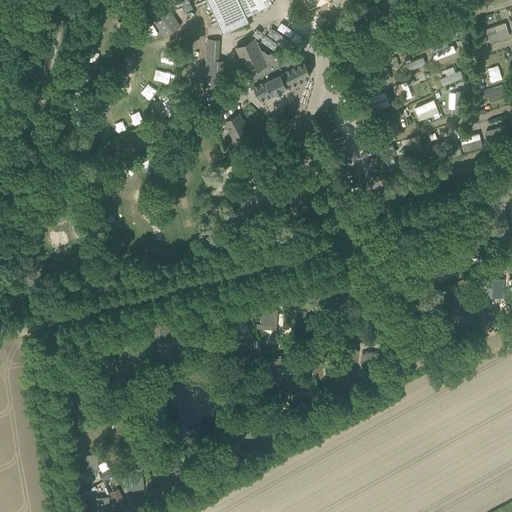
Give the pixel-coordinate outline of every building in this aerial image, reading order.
[(185,0),(180,2),(185,12),(193,8),(189,0),(185,0)] [(207,0),(218,24),(222,33),(248,21),(246,16),(272,4),(271,1),(271,0),(207,0)] [(171,10),(167,12),(154,22),(165,37),(181,25),(171,10)] [(504,21),(484,27),(488,40),(508,35),(504,21)] [(392,52),(411,44),(408,37),(389,45),(392,52)] [(210,88),(223,88),(224,61),(218,60),(219,39),(207,38),(206,59),(206,77),(211,77),(210,88)] [(255,38),(235,47),(259,98),(281,88),(282,88),(310,74),(304,60),(303,61),(298,49),(280,57),(277,50),(268,54),(260,49),(255,38)] [(446,40),(429,46),(433,59),(450,53),(446,40)] [(84,50),(84,60),(96,60),(96,50),(84,50)] [(491,81),(501,77),(496,64),(486,68),(491,81)] [(458,69),(438,77),(441,85),(461,76),(458,69)] [(405,80),(390,86),(397,104),(412,99),(405,80)] [(479,91),(481,98),(485,96),(487,102),(498,99),(494,87),(479,91)] [(155,104),(162,117),(168,114),(167,113),(174,109),(175,111),(181,108),(174,94),(168,97),(165,92),(158,96),(161,101),(155,104)] [(433,117),(439,114),(432,98),(413,106),(418,119),(432,113),(433,117)] [(239,113),(230,117),(224,120),(234,140),(249,132),(245,124),(243,125),(242,122),(243,121),(239,113)] [(110,120),(114,133),(123,130),(119,117),(110,120)] [(397,123),(384,124),(384,129),(377,130),(377,135),(397,134),(397,123)] [(491,137),(504,133),(501,125),(489,128),(491,137)] [(477,131),(459,137),(463,151),(481,145),(477,131)] [(182,169),(178,178),(192,184),(196,175),(182,169)] [(483,256),(483,237),(467,236),(467,256),(483,256)] [(170,253),(179,251),(176,239),(167,241),(170,253)] [(445,255),(429,255),(428,270),(445,270),(445,255)] [(399,281),(400,266),(383,265),(383,280),(399,281)] [(421,275),(424,282),(430,279),(426,272),(421,275)] [(349,274),(332,273),(332,288),(348,289),(349,274)] [(468,277),(461,280),(466,289),(472,286),(468,277)] [(486,296),(503,297),(503,280),(487,279),(486,296)] [(423,284),(427,294),(437,290),(432,280),(423,284)] [(310,294),(294,293),(292,314),(298,314),(299,310),(309,311),(310,294)] [(348,304),(346,296),(340,298),(342,306),(348,304)] [(465,311),(465,296),(449,296),(449,311),(465,311)] [(245,319),(240,319),(241,309),(225,307),(223,322),(227,323),(226,333),(238,329),(239,328),(247,326),(245,319)] [(276,324),(277,309),(261,308),(260,323),(276,324)] [(358,311),(344,317),(351,332),(365,325),(358,311)] [(428,312),(412,311),(411,326),(428,327),(428,312)] [(154,338),(156,338),(155,344),(168,345),(169,339),(170,339),(171,324),(154,323),(154,338)] [(210,342),(210,328),(194,327),(193,342),(210,342)] [(108,358),(108,343),(91,343),(92,358),(108,358)] [(345,363),(350,360),(349,357),(345,349),(340,351),(345,363)] [(145,370),(145,366),(145,351),(128,351),(128,366),(134,366),(134,370),(145,370)] [(378,353),(362,351),(361,366),(377,368),(378,353)] [(76,373),(76,358),(59,358),(60,373),(76,373)] [(267,358),(258,362),(262,371),(270,368),(267,358)] [(315,373),(324,372),(323,364),(314,365),(315,373)] [(342,371),(326,369),(324,383),(340,385),(342,371)] [(267,375),(251,374),(250,389),(266,390),(267,375)] [(306,377),(290,375),(289,390),(305,392),(306,377)] [(90,392),(74,392),(74,407),(90,407),(90,392)] [(242,399),(243,408),(251,407),(254,403),(251,398),(242,399)] [(127,417),(111,418),(111,433),(128,432),(127,417)] [(258,422),(242,420),(240,435),(256,437),(258,422)] [(97,454),(81,454),(81,469),(97,469),(97,454)] [(178,455),(162,456),(162,471),(178,470),(178,455)] [(110,468),(99,474),(103,481),(114,475),(110,468)] [(143,488),(142,473),(141,468),(131,469),(131,474),(125,475),(127,489),(143,488)] [(108,497),(92,497),(92,511),(108,511),(108,497)]
